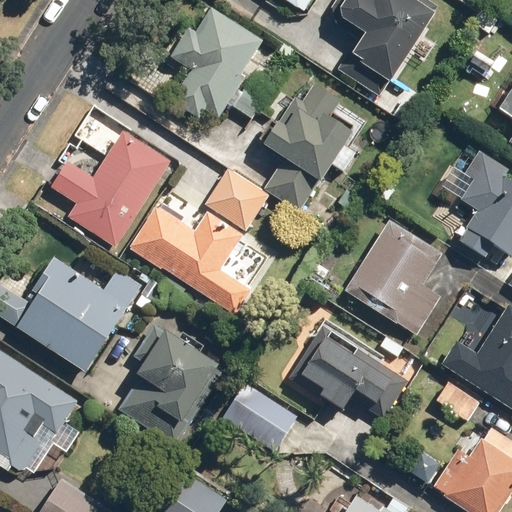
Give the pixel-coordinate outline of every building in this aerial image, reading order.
[(284,0),(304,12),(311,0),(284,0)] [(338,0),(332,9),(366,33),(340,71),(380,100),(443,9),(429,0),(338,0)] [(259,99),(270,82),(251,71),(269,41),(214,7),(199,30),(185,21),(163,57),(178,66),(160,94),(200,119),(206,110),(221,119),(229,105),(256,122),(267,104),(259,99)] [(275,149),(283,154),(264,186),(303,210),(323,178),(330,183),(372,116),(317,82),(307,97),(300,92),(268,145),(275,149)] [(511,92),(501,108),(511,115),(511,138),(511,140),(511,92)] [(96,178),(69,162),(53,187),(80,204),(70,219),(119,250),(175,162),(126,131),(96,178)] [(511,168),(481,149),(475,158),(453,195),(478,211),(460,242),(508,271),(511,264),(511,180),(507,177),(511,168)] [(274,198),(231,166),(207,199),(250,230),(274,198)] [(245,234),(209,211),(195,231),(159,208),(134,247),(233,312),(249,287),(222,270),(245,234)] [(426,286),(446,252),(390,219),(346,293),(419,336),(443,296),(426,286)] [(143,283),(120,269),(108,288),(55,255),(28,299),(0,281),(0,315),(88,371),(143,283)] [(500,318),(482,307),(445,367),(456,374),(484,391),(489,394),(511,408),(511,303),(510,302),(500,318)] [(288,378),(344,416),(354,401),(384,422),(415,376),(328,318),(288,378)] [(166,412),(185,425),(225,363),(158,319),(135,354),(149,363),(120,407),(155,429),(166,412)] [(0,347),(0,466),(12,475),(19,464),(37,476),(56,448),(66,454),(83,430),(69,421),(81,403),(0,347)] [(484,391),(456,374),(438,402),(471,422),(489,394),(484,391)] [(299,414),(263,389),(238,427),(274,451),(299,414)] [(469,456),(460,450),(435,485),(472,511),(501,511),(511,497),(511,438),(492,424),(469,456)] [(221,511),(231,498),(195,475),(170,511),(221,511)] [(115,511),(64,477),(39,511),(115,511)] [(346,511),(417,511),(394,495),(384,511),(359,493),(346,511)]
